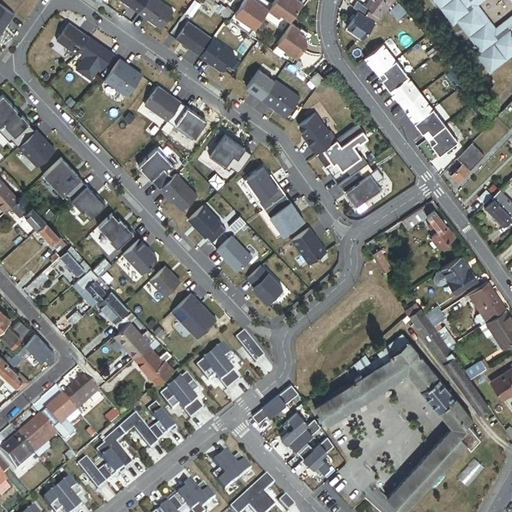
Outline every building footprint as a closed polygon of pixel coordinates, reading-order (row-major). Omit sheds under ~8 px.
[(118,0),(138,13),(147,0),(118,0)] [(158,28),(162,27),(172,12),(155,0),(147,0),(138,13),(158,28)] [(274,0),(269,9),(279,16),(281,13),(290,20),(302,3),(297,0),(274,0)] [(373,0),(369,0),(364,6),(369,9),(375,1),(373,0)] [(379,18),(390,4),(387,2),(387,0),(375,0),(375,1),(369,9),(368,10),(379,18)] [(511,0),(434,0),(452,22),(456,19),(480,51),(476,54),(488,70),(511,51),(511,0)] [(375,22),(376,21),(366,14),(368,10),(369,9),(364,6),(357,1),(353,8),(375,22)] [(0,5),(0,34),(13,15),(0,5)] [(229,8),(222,17),(228,21),(235,12),(229,8)] [(366,14),(376,21),(379,18),(368,10),(366,14)] [(346,28),(362,39),(374,23),(359,13),(346,28)] [(211,39),(188,22),(175,40),(199,57),(211,39)] [(88,38),(68,24),(56,41),(76,55),(78,52),(88,38)] [(278,43),(297,56),(306,43),(305,36),(298,31),(300,29),(292,24),(278,43)] [(99,67),(102,69),(112,55),(88,38),(78,52),(85,57),(76,70),(90,80),(99,67)] [(234,56),(211,39),(199,57),(206,62),(206,61),(211,64),(211,65),(220,71),(224,71),(234,56)] [(377,64),(382,70),(395,60),(382,44),(364,58),(372,68),(377,64)] [(127,66),(119,60),(105,80),(127,96),(141,76),(129,67),(128,69),(125,68),(127,66)] [(381,80),(389,90),(407,76),(395,60),(382,70),(386,76),(381,80)] [(377,64),(372,68),(376,74),(382,70),(377,64)] [(376,74),(381,80),(386,76),(382,70),(376,74)] [(260,100),(273,81),(258,71),(246,88),(252,92),(255,94),(254,96),(260,100)] [(311,79),(309,81),(316,88),(323,80),(316,73),(311,79)] [(407,102),(420,92),(407,76),(389,90),(397,101),(402,97),(407,102)] [(285,118),(299,98),(274,80),(273,81),(260,100),(285,118)] [(157,87),(144,106),(167,122),(180,103),(173,99),(172,100),(167,96),(167,95),(157,87)] [(432,108),(420,92),(407,102),(411,108),(406,112),(414,122),(432,108)] [(11,141),(17,148),(18,147),(34,132),(28,125),(29,124),(21,116),(20,117),(15,112),(16,111),(2,96),(0,97),(0,133),(9,142),(11,141)] [(402,97),(397,101),(401,106),(407,102),(402,97)] [(401,106),(406,112),(411,108),(407,102),(401,106)] [(173,127),(191,140),(205,121),(180,103),(167,122),(173,126),(173,127)] [(469,108),(474,114),(480,109),(475,104),(469,108)] [(432,108),(414,122),(422,133),(427,129),(432,134),(445,124),(432,108)] [(336,140),(330,132),(328,133),(315,114),(299,125),(298,127),(303,133),(307,138),(305,140),(315,155),(336,140)] [(445,124),(432,134),(436,140),(431,144),(439,154),(457,140),(445,124)] [(367,164),(361,156),(360,156),(352,146),(357,143),(358,144),(367,138),(357,125),(336,140),(315,155),(324,167),(331,163),(332,165),(335,163),(341,171),(344,168),(350,176),(358,170),(367,164)] [(427,129),(422,133),(426,138),(432,134),(427,129)] [(34,132),(18,147),(37,167),(54,151),(35,131),(34,132)] [(240,170),(251,155),(244,150),(231,141),(232,140),(224,134),(208,157),(224,168),(225,166),(230,169),(231,168),(237,173),(240,170)] [(426,138),(431,144),(436,140),(432,134),(426,138)] [(244,149),(232,140),(231,141),(244,150),(244,149)] [(471,143),(456,158),(458,160),(464,153),(476,164),(484,155),(471,143)] [(166,172),(177,162),(169,154),(166,158),(157,148),(139,165),(151,179),(150,181),(159,190),(171,178),(166,172)] [(464,153),(458,160),(462,163),(469,171),(476,164),(464,153)] [(61,158),(42,176),(68,203),(86,187),(80,180),(81,179),(61,158)] [(458,183),(469,171),(462,163),(457,169),(450,175),(458,183)] [(450,175),(457,169),(455,167),(449,174),(450,175)] [(284,195),(279,187),(277,188),(268,176),(262,168),(246,180),(260,200),(257,202),(264,210),(284,195)] [(381,191),(375,183),(383,177),(376,169),(363,178),(358,170),(350,176),(337,185),(343,193),(345,192),(349,198),(348,199),(353,207),(364,200),(365,202),(381,191)] [(171,178),(159,190),(172,204),(173,203),(181,211),(196,196),(176,174),(171,178)] [(279,187),(270,175),(268,176),(277,188),(279,187)] [(0,208),(4,212),(9,207),(18,199),(0,179),(0,208)] [(260,200),(246,180),(243,182),(257,202),(260,200)] [(91,194),(92,193),(86,187),(70,201),(88,220),(105,205),(96,195),(94,197),(91,194)] [(490,198),(493,195),(487,190),(478,199),(483,205),(490,198)] [(511,204),(498,190),(497,191),(504,197),(502,199),(511,208),(511,204)] [(504,197),(497,191),(493,195),(490,198),(493,200),(510,217),(511,214),(511,208),(502,199),(504,197)] [(282,236),(302,221),(294,210),(295,210),(284,195),(264,210),(282,236)] [(45,222),(21,196),(18,199),(9,207),(19,218),(23,214),(37,229),(45,222)] [(468,209),(474,215),(483,205),(478,199),(468,209)] [(437,208),(432,201),(420,208),(426,216),(434,210),(436,209),(437,208)] [(213,216),(203,206),(202,207),(212,217),(213,216)] [(220,224),(213,216),(212,217),(202,207),(188,220),(198,232),(199,231),(206,238),(220,224)] [(426,216),(420,208),(401,222),(406,229),(426,216)] [(434,210),(445,225),(447,224),(436,209),(434,210)] [(434,210),(426,216),(431,223),(434,226),(439,233),(447,227),(445,225),(434,210)] [(109,241),(116,249),(133,234),(124,226),(118,220),(118,221),(111,214),(97,227),(110,241),(109,241)] [(239,217),(228,227),(234,234),(245,223),(239,217)] [(59,238),(45,222),(37,229),(51,245),(59,238)] [(211,244),(226,230),(220,224),(206,238),(211,244)] [(452,234),(447,227),(439,233),(444,240),(452,234)] [(308,228),(291,241),(308,265),(326,252),(317,240),(316,241),(308,228)] [(216,251),(236,271),(251,257),(231,236),(216,251)] [(65,245),(59,238),(51,245),(57,252),(65,245)] [(122,255),(141,275),(155,261),(156,258),(138,240),(122,255)] [(68,248),(65,245),(57,252),(50,258),(51,259),(50,261),(52,263),(59,257),(67,250),(68,248)] [(77,261),(80,258),(70,246),(68,248),(67,250),(77,261)] [(85,269),(77,261),(67,250),(59,257),(69,268),(71,270),(77,276),(80,274),(85,269)] [(379,252),(372,256),(380,270),(387,265),(379,252)] [(467,269),(460,257),(457,259),(464,271),(467,269)] [(85,269),(88,266),(80,258),(77,261),(85,269)] [(110,267),(104,259),(92,270),(99,278),(110,267)] [(457,259),(440,270),(441,271),(447,281),(456,294),(475,282),(467,269),(464,271),(457,259)] [(53,269),(50,265),(42,273),(45,276),(53,269)] [(84,274),(91,269),(88,266),(85,269),(80,274),(82,277),(84,274)] [(260,266),(246,279),(253,287),(259,294),(258,294),(267,304),(282,289),(260,266)] [(179,282),(164,267),(149,282),(164,297),(179,282)] [(107,294),(110,291),(99,278),(92,270),(91,269),(84,274),(91,282),(93,280),(107,294)] [(447,281),(441,271),(436,274),(434,276),(433,278),(433,281),(433,283),(435,285),(437,286),(439,286),(440,286),(442,285),(447,281)] [(45,276),(42,273),(32,282),(37,288),(47,279),(45,276)] [(91,282),(84,274),(82,277),(77,282),(83,289),(85,287),(91,282)] [(98,302),(107,294),(93,280),(91,282),(85,287),(91,294),(94,296),(98,302)] [(83,289),(77,282),(73,285),(93,307),(97,303),(98,302),(94,296),(92,298),(89,296),(91,294),(85,287),(83,289)] [(505,311),(487,283),(468,296),(480,314),(486,323),(505,311)] [(123,314),(128,310),(110,291),(107,294),(98,302),(97,303),(114,323),(123,314)] [(190,306),(196,300),(190,294),(185,300),(190,306)] [(171,313),(196,339),(215,320),(196,300),(190,306),(185,300),(171,313)] [(416,303),(404,311),(406,315),(408,317),(409,316),(420,309),(416,303)] [(428,321),(441,313),(437,307),(424,315),(428,321)] [(420,309),(409,316),(411,319),(423,336),(433,328),(428,321),(424,315),(420,309)] [(72,326),(83,317),(77,310),(67,320),(72,326)] [(0,330),(6,324),(10,320),(0,311),(0,330)] [(511,321),(505,311),(486,323),(485,323),(493,337),(502,349),(511,342),(511,321)] [(135,317),(131,313),(126,318),(130,322),(135,317)] [(445,320),(441,313),(428,321),(433,328),(445,320)] [(114,323),(112,324),(119,331),(129,323),(130,322),(126,318),(123,314),(114,323)] [(486,323),(480,314),(476,316),(482,325),(485,323),(486,323)] [(406,315),(402,319),(406,324),(411,319),(409,316),(408,317),(406,315)] [(141,336),(129,323),(119,331),(113,336),(134,359),(149,345),(141,336)] [(493,337),(485,323),(482,325),(479,327),(486,338),(490,339),(493,337)] [(21,338),(6,324),(0,330),(0,337),(11,348),(21,338)] [(444,327),(436,333),(447,348),(455,342),(444,327)] [(433,328),(423,336),(443,365),(453,358),(447,348),(436,333),(433,328)] [(155,340),(147,331),(141,336),(149,345),(155,340)] [(264,357),(244,332),(236,339),(256,364),(264,357)] [(54,355),(35,334),(27,342),(33,348),(36,351),(38,353),(49,365),(53,361),(54,355)] [(392,353),(407,341),(402,334),(377,354),(380,358),(383,363),(394,356),(392,353)] [(149,345),(153,350),(159,344),(155,340),(149,345)] [(471,418),(407,341),(392,353),(394,356),(408,373),(452,427),(456,431),(466,423),(471,418)] [(33,348),(27,342),(21,348),(17,353),(9,361),(15,367),(33,348)] [(157,386),(174,371),(165,360),(163,362),(153,350),(149,345),(134,359),(157,386)] [(241,380),(229,366),(236,360),(224,345),(197,366),(209,382),(216,376),(227,390),(241,380)] [(408,373),(394,356),(383,363),(373,369),(362,376),(354,381),(314,407),(326,425),(328,423),(408,373)] [(362,376),(373,369),(370,364),(366,356),(353,365),(359,374),(360,374),(362,376)] [(0,357),(0,374),(16,388),(22,381),(16,376),(18,374),(6,365),(7,364),(0,357)] [(383,363),(380,358),(370,364),(373,369),(383,363)] [(463,372),(453,358),(443,365),(478,414),(488,407),(469,381),(463,372)] [(469,381),(485,371),(479,362),(463,372),(469,381)] [(511,393),(511,367),(491,382),(502,400),(511,393)] [(204,409),(193,395),(200,389),(188,375),(161,396),(173,411),(180,405),(191,419),(204,409)] [(70,391),(63,396),(76,411),(76,412),(99,393),(87,379),(71,392),(70,391)] [(269,417),(298,394),(291,385),(252,417),(257,424),(268,416),(269,417)] [(76,411),(63,396),(46,411),(59,426),(76,411)] [(118,407),(125,414),(129,410),(123,403),(118,407)] [(53,431),(59,426),(46,411),(40,416),(53,431)] [(76,412),(76,411),(59,426),(53,431),(57,435),(64,442),(75,433),(69,426),(80,416),(76,412)] [(116,418),(112,413),(106,418),(110,423),(116,418)] [(320,458),(333,446),(314,419),(307,425),(296,413),(282,426),(288,432),(280,439),(290,450),(293,448),(303,459),(300,461),(306,467),(308,464),(319,477),(329,467),(320,458)] [(47,443),(57,435),(53,431),(40,416),(18,435),(34,454),(47,443)] [(337,437),(328,423),(326,425),(334,439),(337,437)] [(480,440),(466,423),(456,431),(466,443),(470,448),(480,440)] [(402,511),(466,443),(456,431),(452,427),(389,495),(386,498),(401,511),(402,511)] [(91,438),(95,434),(90,429),(86,432),(91,438)] [(0,452),(16,471),(35,455),(34,454),(18,435),(0,450),(0,452)] [(52,448),(47,443),(34,454),(35,455),(39,459),(52,448)] [(348,454),(341,443),(338,445),(345,456),(348,454)] [(74,458),(69,452),(64,457),(69,462),(74,458)] [(212,477),(224,492),(251,471),(239,456),(232,462),(226,454),(213,464),(219,472),(212,477)] [(44,478),(50,473),(45,467),(39,471),(44,478)] [(266,475),(230,508),(233,511),(243,511),(248,508),(252,511),(269,511),(276,506),(264,493),(274,484),(266,475)] [(75,511),(82,507),(76,499),(83,494),(71,479),(44,500),(54,511),(59,511),(63,509),(65,511),(75,511)] [(6,482),(0,487),(0,496),(1,497),(11,488),(6,482)] [(179,511),(186,507),(189,511),(203,511),(202,510),(215,500),(203,485),(196,490),(190,482),(178,492),(180,494),(167,504),(165,502),(160,506),(162,509),(157,511),(179,511)] [(386,498),(389,495),(377,484),(374,487),(386,498)] [(285,496),(279,502),(287,511),(288,511),(295,506),(285,496)]
